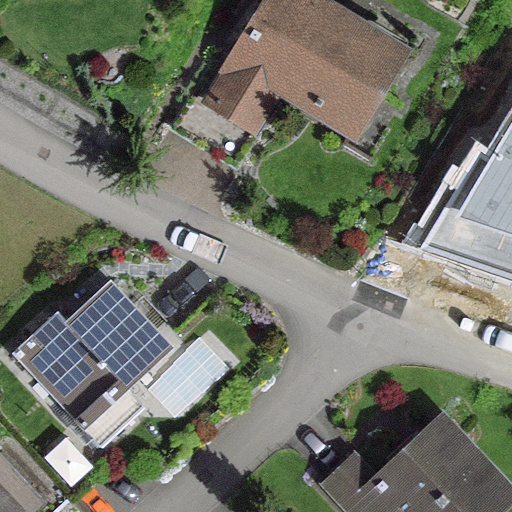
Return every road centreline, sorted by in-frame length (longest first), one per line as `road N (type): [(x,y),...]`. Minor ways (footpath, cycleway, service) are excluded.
road 1 (residential): [(0,133),(74,179),(354,318)]
road 2 (residential): [(354,318),(329,365),(175,511)]
road 3 (residential): [(354,318),(511,361)]
